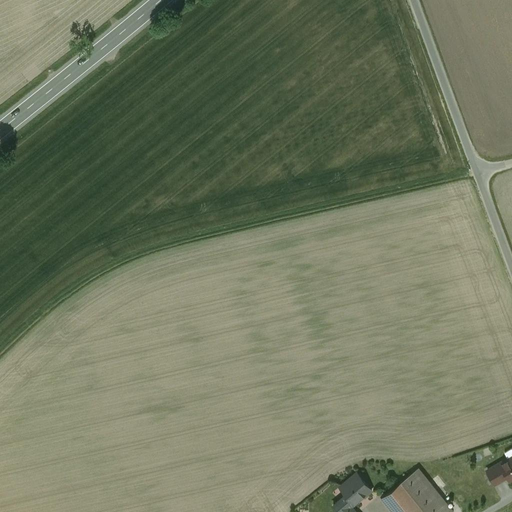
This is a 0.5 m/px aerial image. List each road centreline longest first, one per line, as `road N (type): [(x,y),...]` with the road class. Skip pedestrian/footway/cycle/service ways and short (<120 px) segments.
road 1 (secondary): [(160,0),(0,131)]
road 2 (unclassified): [(413,0),(481,169)]
